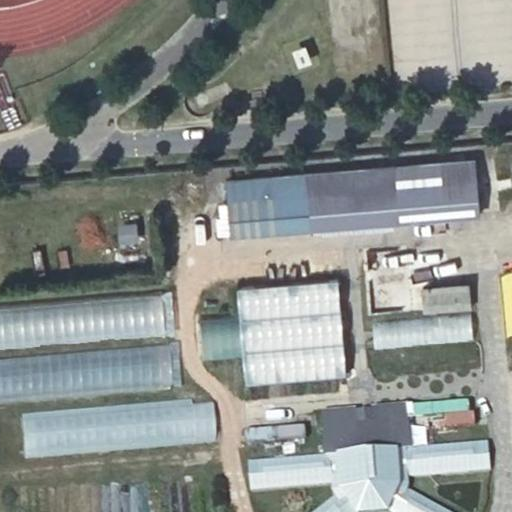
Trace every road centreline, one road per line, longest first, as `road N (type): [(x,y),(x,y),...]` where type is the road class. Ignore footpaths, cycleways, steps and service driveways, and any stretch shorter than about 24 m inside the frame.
road 1 (track): [(187,251),(184,213),(150,191),(0,197)]
road 2 (unknown): [(352,237),(367,393)]
